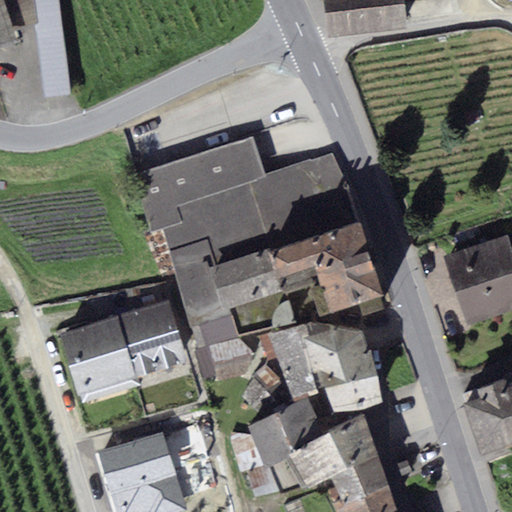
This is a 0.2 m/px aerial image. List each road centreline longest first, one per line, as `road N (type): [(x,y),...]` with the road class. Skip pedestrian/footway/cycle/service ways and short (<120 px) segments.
road 1 (primary): [(476,511),(383,227),(301,31)]
road 2 (unclassified): [(301,31),(67,134),(0,135)]
